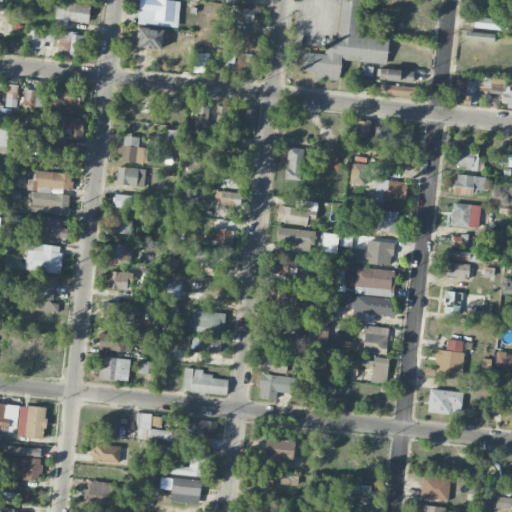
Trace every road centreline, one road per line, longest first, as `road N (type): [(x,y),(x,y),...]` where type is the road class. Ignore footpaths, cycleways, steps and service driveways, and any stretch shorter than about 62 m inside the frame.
road 1 (residential): [(283,0),(225,511)]
road 2 (residential): [(511,122),(0,65)]
road 3 (residential): [(116,0),(59,511)]
road 4 (residential): [(511,440),(0,384)]
road 5 (residential): [(450,0),(394,511)]
